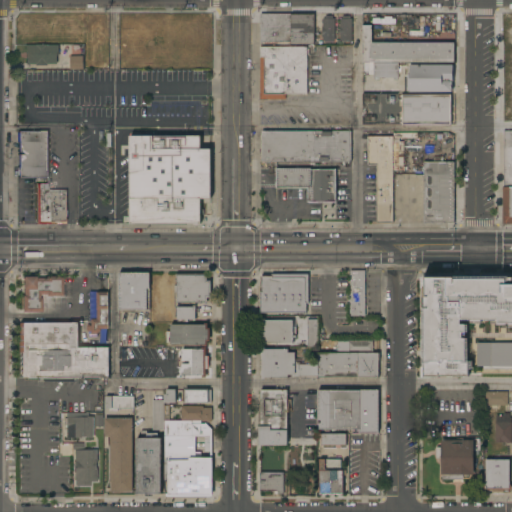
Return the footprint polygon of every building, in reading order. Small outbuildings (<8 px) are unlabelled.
[(260,14),(314,14),(314,44),(291,44),(291,42),(260,42),(260,14)] [(352,40),(350,40),(350,44),(345,44),(345,42),(341,42),(341,40),(340,44),(334,44),(334,40),(333,40),(333,42),(324,42),(324,40),(322,40),(322,35),(321,35),(321,26),(323,26),(323,18),(324,18),(324,16),(333,16),(333,18),(342,18),(342,16),(350,16),(350,18),(352,18),(352,40)] [(362,62),(362,25),(372,25),(372,42),(454,42),(454,62),(362,62)] [(36,45),(36,44),(47,44),(47,45),(59,45),(59,56),(57,56),(57,64),(47,64),(47,65),(36,65),(36,64),(25,64),(25,45),(36,45)] [(260,99),(260,46),(307,46),(307,49),(308,49),(308,54),(307,54),(307,93),(286,93),(286,99),(260,99)] [(83,55),(83,69),(70,69),(69,56),(83,55)] [(374,78),(374,63),(398,63),(398,77),(374,78)] [(452,64),(452,82),(451,82),(451,92),(409,92),(409,65),(452,64)] [(450,124),(402,124),(402,123),(400,123),(400,121),(402,121),(402,119),(400,119),(400,117),(402,117),(402,101),(400,101),(400,99),(402,99),(402,97),(400,97),(400,95),(402,95),(402,94),(450,94),(450,124)] [(261,162),(261,161),(260,161),(260,137),(261,137),(261,130),(351,131),(351,162),(261,162)] [(35,177),(17,177),(17,131),(48,131),(48,177),(35,177)] [(511,224),(511,131),(502,131),(503,224),(511,224)] [(393,133),(417,133),(417,138),(399,138),(399,141),(403,141),(403,166),(405,166),(405,171),(393,171),(393,136),(393,133)] [(130,223),(130,136),(200,136),(200,149),(210,149),(211,198),(200,198),(200,223),(130,223)] [(393,208),(394,208),(394,223),(376,223),(376,164),(367,164),(367,136),(393,136),(393,171),(393,208)] [(424,161),(454,162),(454,222),(424,222),(424,161)] [(307,202),(307,188),(275,188),(275,169),(311,168),(311,169),(336,169),(336,202),(307,202)] [(48,177),(48,183),(48,190),(48,221),(48,224),(35,224),(35,183),(35,177),(48,177)] [(66,190),(67,210),(67,216),(67,221),(60,221),(60,222),(54,222),(54,221),(48,221),(48,190),(66,190)] [(350,270),(365,270),(365,316),(350,316),(350,270)] [(119,272),(149,272),(149,298),(148,298),(148,311),(119,311),(119,272)] [(207,274),(207,281),(211,281),(211,298),(207,298),(207,304),(204,304),(204,302),(177,302),(177,292),(174,292),(174,286),(175,286),(175,274),(207,274)] [(260,312),(260,291),(262,291),(262,288),(260,288),(260,275),(271,275),(271,274),(308,274),(308,303),(306,303),(306,312),(260,312)] [(21,311),(21,276),(34,276),(34,278),(45,278),(45,276),(61,277),(61,295),(49,295),(49,294),(39,294),(39,312),(21,311)] [(423,276),(506,277),(506,284),(511,284),(511,325),(498,325),(498,321),(483,321),(483,324),(471,323),(471,321),(462,321),(462,325),(470,325),(470,332),(463,332),(463,339),(470,339),(469,378),(422,378),(423,276)] [(108,292),(109,329),(107,331),(107,340),(101,340),(100,331),(97,334),(92,334),(90,333),(87,330),(87,326),(91,326),(90,291),(98,291),(98,292),(108,292)] [(176,307),(193,307),(193,306),(195,306),(196,320),(193,320),(193,319),(177,319),(176,307)] [(265,343),(265,344),(261,344),(261,338),(259,338),(258,324),(261,324),(261,318),(265,318),(265,320),(292,320),(293,335),(296,335),(296,337),(293,337),(293,342),(265,343)] [(307,319),(318,319),(318,346),(307,346),(307,319)] [(18,377),(19,322),(78,322),(78,347),(108,347),(108,377),(18,377)] [(170,325),(204,324),(204,323),(207,323),(207,328),(209,328),(209,341),(207,341),(207,346),(204,346),(204,344),(170,344),(170,325)] [(262,347),(265,347),(265,349),(288,349),(288,352),(295,352),(295,361),(299,361),(299,364),(317,364),(317,352),(337,352),(337,341),(348,341),(348,340),(373,340),(373,352),(379,352),(379,361),(378,361),(378,378),(318,377),(318,376),(292,376),(292,375),(287,374),(287,378),(265,377),(265,379),(261,379),(262,347)] [(478,343),(511,343),(511,366),(478,366),(478,343)] [(182,367),(178,367),(178,358),(182,358),(181,349),(201,349),(201,347),(206,347),(206,356),(207,356),(208,369),(206,369),(206,377),(202,377),(202,375),(182,375),(182,367)] [(164,402),(164,394),(166,394),(166,389),(176,389),(176,402),(164,402)] [(184,389),(208,389),(208,390),(211,390),(211,403),(208,403),(208,404),(184,404),(184,389)] [(378,389),(378,433),(359,433),(359,429),(318,429),(317,390),(378,389)] [(258,445),(258,426),(260,426),(260,390),(287,390),(287,445),(258,445)] [(507,391),(507,405),(497,405),(497,411),(485,412),(485,391),(507,391)] [(133,396),(133,408),(105,409),(105,396),(133,396)] [(164,400),(164,405),(169,405),(169,421),(164,421),(164,430),(152,430),(152,400),(164,400)] [(181,406),(203,406),(203,408),(212,408),(212,421),(202,421),(202,420),(201,420),(181,421),(181,406)] [(93,416),(93,437),(84,437),(84,436),(79,436),(79,437),(65,437),(65,416),(66,416),(66,412),(89,412),(89,416),(93,416)] [(503,415),(503,413),(509,413),(509,417),(511,417),(511,422),(511,443),(495,443),(495,422),(496,422),(496,415),(503,415)] [(132,418),(132,491),(111,491),(111,482),(110,482),(110,437),(104,437),(104,418),(132,418)] [(164,421),(169,421),(181,421),(201,420),(201,424),(204,424),(205,423),(212,429),(212,435),(164,435),(164,430),(164,421)] [(136,438),(141,438),(141,431),(147,431),(147,433),(157,433),(157,438),(161,438),(161,493),(136,493),(136,438)] [(341,445),(341,447),(335,447),(335,445),(321,445),(321,441),(318,441),(319,433),(346,433),(346,445),(341,445)] [(164,435),(212,435),(212,458),(165,458),(164,435)] [(473,439),(474,475),(463,475),(463,479),(442,479),(442,474),(440,474),(440,458),(436,458),(436,447),(441,447),(441,440),(473,439)] [(71,443),(71,455),(62,455),(62,443),(71,443)] [(73,449),(72,449),(72,443),(83,443),(83,449),(97,449),(97,462),(96,462),(96,468),(97,468),(97,480),(89,480),(89,485),(74,485),(74,481),(73,480),(73,449)] [(260,470),(261,455),(286,456),(286,471),(260,470)] [(164,478),(164,458),(165,458),(212,458),(212,495),(167,496),(167,493),(168,493),(168,490),(167,490),(166,482),(165,482),(165,478),(164,478)] [(319,494),(319,459),(340,459),(340,470),(342,470),(342,471),(345,471),(345,474),(343,474),(343,494),(319,494)] [(510,460),(509,485),(511,485),(511,490),(503,490),(503,492),(492,492),(492,490),(483,490),(483,485),(486,485),(486,459),(510,460)] [(260,472),(283,472),(284,494),(278,494),(278,491),(260,491),(260,472)]
